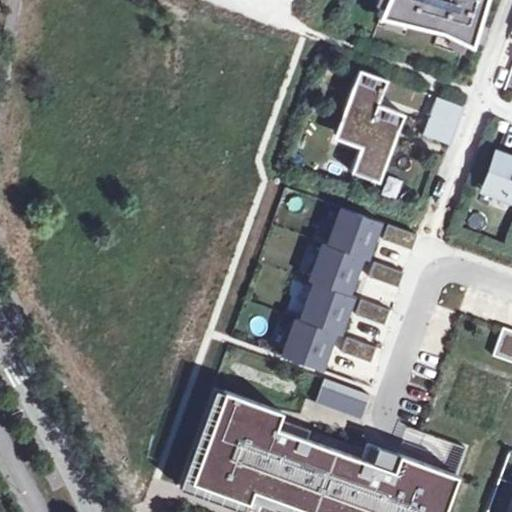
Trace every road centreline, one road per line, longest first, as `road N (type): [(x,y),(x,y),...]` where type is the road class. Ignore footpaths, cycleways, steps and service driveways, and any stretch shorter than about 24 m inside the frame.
road 1 (residential): [(511,273),(432,245),(378,408),(386,429),(404,437)]
road 2 (unclassified): [(0,332),(91,511)]
road 3 (residential): [(326,44),(511,111)]
